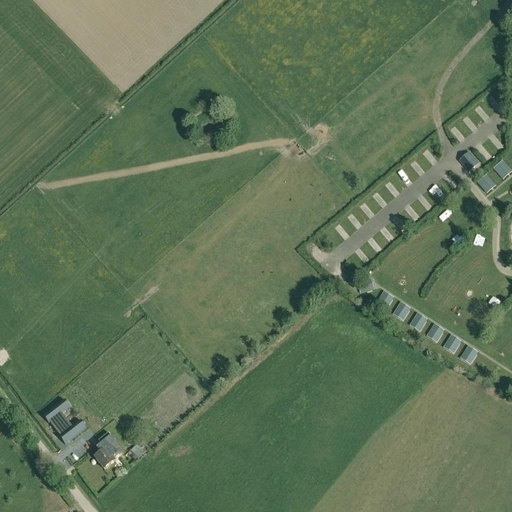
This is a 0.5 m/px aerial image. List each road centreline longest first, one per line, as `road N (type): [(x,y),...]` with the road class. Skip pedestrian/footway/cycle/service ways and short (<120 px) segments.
road 1 (track): [(511,1),(448,71),(437,94),(438,126)]
road 2 (unclassified): [(87,511),(0,396)]
